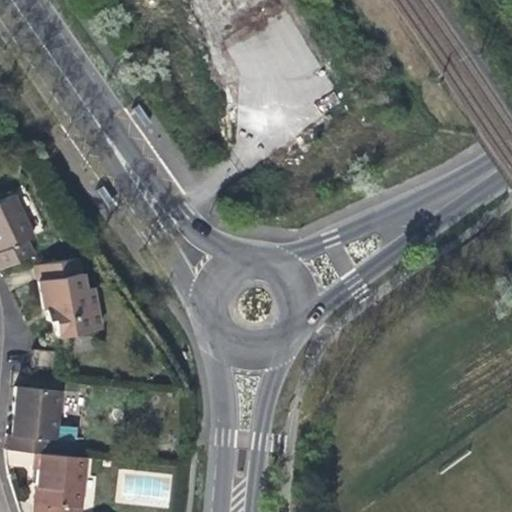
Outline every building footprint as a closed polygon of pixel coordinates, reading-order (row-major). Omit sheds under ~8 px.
[(0,268),(25,257),(18,241),(26,237),(6,197),(0,199),(0,268)] [(67,259),(29,266),(33,290),(37,310),(43,310),(47,337),(88,330),(80,288),(73,289),(67,259)] [(47,354),(28,351),(26,372),(46,374),(47,354)] [(1,450),(30,453),(44,454),(45,438),(50,438),(54,393),(11,389),(8,413),(11,414),(11,422),(10,433),(2,433),(1,450)] [(73,511),(80,458),(44,454),(30,453),(28,470),(35,471),(34,484),(30,484),(27,511),(73,511)] [(26,484),(30,484),(34,484),(35,471),(28,470),(27,476),(26,484)]
